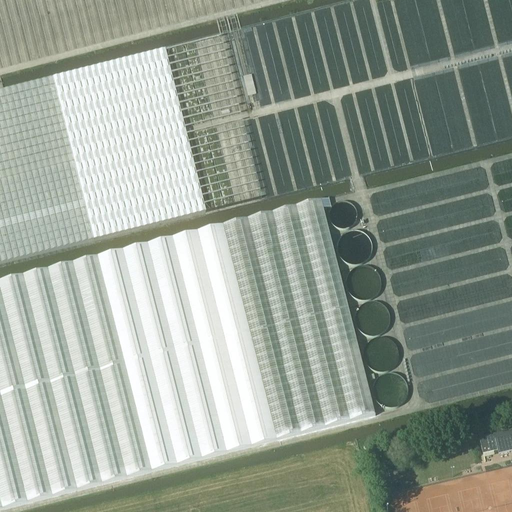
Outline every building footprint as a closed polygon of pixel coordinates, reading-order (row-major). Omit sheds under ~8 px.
[(54,79),(0,92),(0,510),(276,441),(222,227),(0,283),(0,265),(94,242),(94,241),(96,240),(176,220),(261,199),(220,36),(176,48),(54,79)] [(276,441),(375,416),(324,210),(331,208),(329,200),(222,227),(276,441)] [(344,205),(339,205),(335,208),(332,212),(330,217),(331,223),(334,227),(338,230),(343,231),(348,231),(353,228),(356,224),(357,219),(356,213),(354,209),(349,206),(344,205)] [(357,232),(351,233),(346,235),(342,239),(339,244),(339,250),(340,256),(343,260),(347,264),(352,266),(358,266),(363,265),(368,261),(371,257),(373,251),(373,246),(371,241),(367,236),(362,233),(357,232)] [(366,268),(360,269),(354,272),(350,276),(347,282),(347,288),(349,293),(352,298),(357,302),(363,303),(369,302),(375,300),(379,295),(381,290),(382,284),(380,278),(376,273),(371,270),(366,268)] [(375,304),(369,305),(364,307),(360,310),(357,315),(356,320),(356,325),(358,331),(361,335),(366,338),(371,339),(377,339),(382,337),(386,333),(389,329),(390,323),(390,318),(388,313),(385,309),(380,306),(375,304)] [(383,339),(377,340),(373,342),(369,346),(366,350),(365,355),(365,360),(367,365),(370,369),(374,372),(379,374),(384,374),(389,373),(394,370),(397,366),(399,361),(400,356),(399,351),(396,346),(392,343),(388,340),(383,339)] [(392,375),(387,376),(382,378),(377,382),(375,387),(374,392),(375,398),(377,403),(381,407),(386,410),(391,411),(397,410),(402,408),(406,404),(409,399),(410,393),(409,388),(406,383),(403,379),(398,376),(392,375)] [(511,430),(510,431),(510,432),(503,433),(503,432),(479,438),(483,455),(494,452),(494,451),(497,450),(499,455),(511,451),(511,430)] [(376,455),(377,459),(399,455),(398,450),(376,455)]
